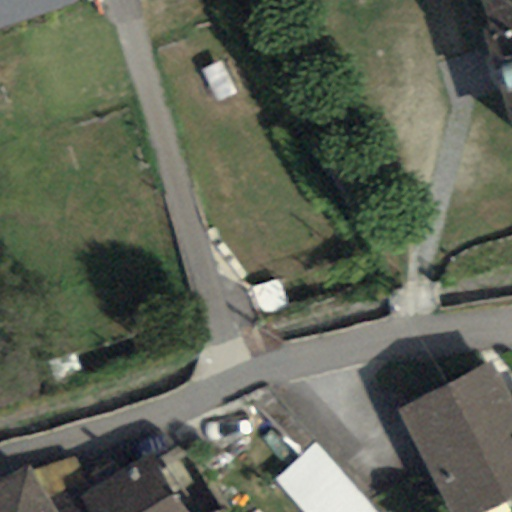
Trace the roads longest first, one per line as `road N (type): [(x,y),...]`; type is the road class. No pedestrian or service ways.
road 1 (residential): [(114,0),(230,384)]
road 2 (residential): [(230,384),(383,341),(511,325)]
road 3 (unknown): [(383,341),(456,87)]
road 4 (residential): [(0,460),(230,384)]
